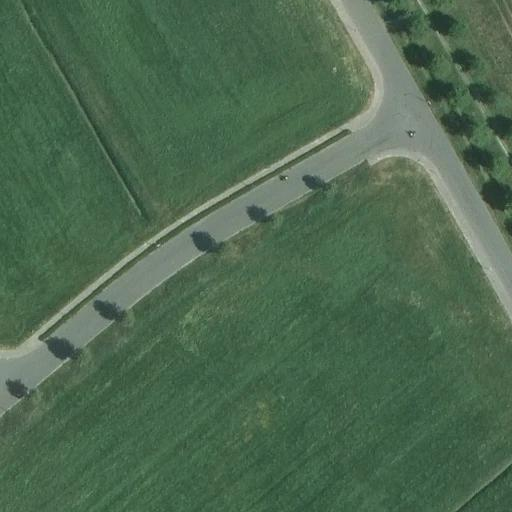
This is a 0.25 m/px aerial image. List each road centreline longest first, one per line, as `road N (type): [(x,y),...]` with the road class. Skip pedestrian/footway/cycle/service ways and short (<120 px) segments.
road 1 (residential): [(0,396),(189,244),(418,113)]
road 2 (residential): [(511,280),(418,113)]
road 3 (residential): [(418,113),(353,0)]
